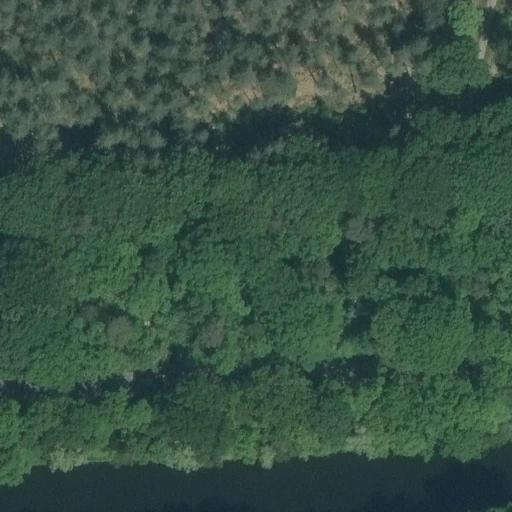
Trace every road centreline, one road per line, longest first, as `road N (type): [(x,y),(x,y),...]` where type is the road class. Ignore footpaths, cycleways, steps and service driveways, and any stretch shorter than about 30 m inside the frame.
road 1 (unknown): [(0,195),(175,182),(368,151),(511,146)]
road 2 (tertiary): [(0,394),(511,368)]
road 3 (track): [(511,206),(0,231)]
road 4 (track): [(477,0),(434,210)]
